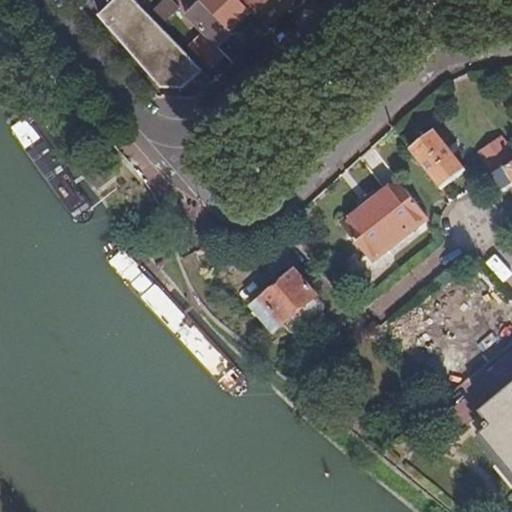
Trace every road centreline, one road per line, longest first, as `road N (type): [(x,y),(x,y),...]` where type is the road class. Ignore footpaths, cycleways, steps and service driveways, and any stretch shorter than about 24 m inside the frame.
road 1 (residential): [(175,136),(216,204),(236,218),(256,219),(278,210),(419,77),(453,55)]
road 2 (residential): [(341,0),(199,133),(175,136)]
road 3 (residential): [(33,0),(130,114),(175,136)]
road 4 (residential): [(382,312),(476,232),(511,267)]
